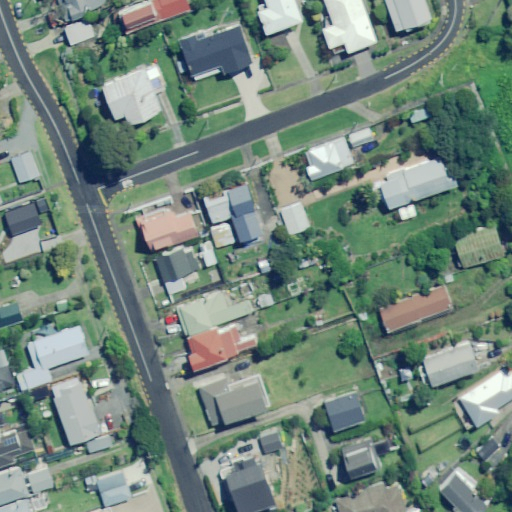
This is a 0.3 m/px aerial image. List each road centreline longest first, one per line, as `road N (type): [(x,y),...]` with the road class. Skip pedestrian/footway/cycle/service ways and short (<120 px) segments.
road 1 (residential): [(454,0),(440,45),(392,76),(82,195)]
road 2 (residential): [(82,195),(198,511)]
road 3 (residential): [(0,9),(82,195)]
